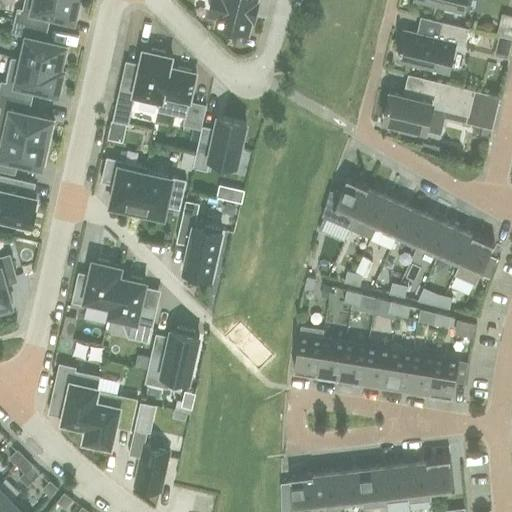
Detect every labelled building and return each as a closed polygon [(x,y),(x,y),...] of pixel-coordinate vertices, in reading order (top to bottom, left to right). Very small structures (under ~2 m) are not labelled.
[(78,17),(81,0),(24,0),(22,8),(17,7),(14,19),(42,25),(44,14),(74,20),(75,16),(78,17)] [(235,30),(236,26),(248,29),(251,16),(253,17),(257,0),(212,0),(209,11),(219,14),(217,21),(223,23),(222,27),(235,30)] [(423,0),(448,7),(448,10),(460,13),(460,10),(463,11),(465,0),(423,0)] [(39,38),(42,25),(14,19),(12,31),(26,34),(21,58),(13,56),(12,57),(63,68),(68,48),(65,47),(66,44),(39,38)] [(464,46),(469,27),(441,21),(437,38),(405,30),(402,42),(401,42),(400,46),(401,46),(398,58),(448,70),(454,43),(464,46)] [(168,66),(169,66),(171,55),(172,55),(172,54),(171,54),(164,53),(165,51),(151,47),(150,50),(144,48),(143,48),(143,49),(137,77),(122,74),(116,101),(132,104),(134,95),(159,101),(160,101),(168,66)] [(63,71),(63,68),(12,57),(7,81),(1,80),(0,83),(0,92),(26,98),(28,86),(58,93),(59,90),(62,90),(66,72),(63,71)] [(177,68),(169,66),(168,66),(160,101),(159,101),(157,110),(185,116),(184,124),(200,128),(202,118),(186,115),(189,100),(196,72),(195,72),(194,72),(190,71),(190,69),(178,66),(177,68)] [(402,129),(415,132),(416,127),(426,130),(431,106),(469,115),(475,90),(408,73),(407,74),(410,75),(405,95),(390,91),(383,119),(403,124),(402,129)] [(23,110),(26,98),(0,92),(0,105),(0,106),(0,107),(0,130),(47,141),(50,142),(55,121),(52,121),(52,117),(23,110)] [(242,150),(244,138),(242,138),(246,122),(218,115),(212,141),(199,138),(193,166),(207,169),(210,157),(237,164),(240,149),(242,150)] [(45,163),(50,142),(47,141),(0,130),(0,169),(9,171),(12,159),(41,166),(42,162),(45,163)] [(145,169),(146,169),(147,165),(106,156),(101,180),(115,183),(110,203),(126,206),(126,208),(136,210),(145,169)] [(186,178),(146,169),(145,169),(136,210),(145,212),(146,211),(148,211),(148,215),(160,217),(160,214),(163,215),(168,195),(181,198),(186,178)] [(2,215),(29,222),(35,195),(14,190),(17,176),(0,172),(0,219),(2,220),(2,215)] [(328,218),(350,227),(368,186),(347,176),(340,192),(330,188),(322,215),(328,218)] [(223,182),(221,194),(246,197),(247,185),(223,182)] [(350,227),(371,237),(375,228),(389,195),(368,186),(350,227)] [(396,237),(410,204),(389,195),(375,228),(396,237)] [(211,276),(222,229),(195,223),(199,202),(186,199),(176,240),(189,243),(183,269),(211,276)] [(396,237),(416,246),(431,214),(410,204),(396,237)] [(416,246),(437,256),(452,223),(431,214),(416,246)] [(458,265),(473,232),(452,223),(437,256),(458,265)] [(475,283),(494,242),(473,232),(458,265),(454,274),(475,283)] [(10,252),(0,255),(0,310),(9,308),(8,305),(12,304),(4,278),(17,274),(10,252)] [(493,267),(497,258),(488,254),(484,263),(493,267)] [(118,274),(119,275),(121,265),(108,262),(109,260),(97,258),(97,260),(93,259),(90,273),(78,270),(71,300),(109,309),(110,309),(118,274)] [(345,280),(353,282),(355,271),(348,269),(345,280)] [(360,284),(363,273),(355,271),(353,282),(360,284)] [(142,280),(142,278),(130,275),(130,277),(119,275),(118,274),(110,309),(109,309),(107,318),(152,328),(158,301),(142,297),(145,281),(142,280)] [(149,276),(144,289),(157,293),(162,280),(149,276)] [(304,287),(312,289),(315,278),(307,276),(304,287)] [(390,292),(397,294),(400,282),(393,280),(390,292)] [(405,296),(408,284),(400,282),(397,294),(405,296)] [(344,301),(351,303),(354,291),(347,289),(344,301)] [(359,305),(362,293),(354,291),(351,303),(359,305)] [(434,303),(442,305),(445,294),(437,292),(434,303)] [(450,307),(453,296),(445,294),(442,305),(450,307)] [(388,312),(396,314),(399,302),(391,300),(388,312)] [(406,317),(409,305),(399,302),(396,314),(406,317)] [(432,323),(440,325),(443,314),(435,312),(432,323)] [(448,327),(451,316),(443,314),(440,325),(448,327)] [(317,372),(322,337),(321,337),(322,327),(301,324),(293,368),(317,372)] [(199,335),(194,334),(195,330),(177,326),(176,330),(171,329),(166,350),(152,347),(145,381),(143,389),(159,393),(160,385),(169,387),(171,375),(189,379),(199,335)] [(317,372),(339,376),(345,340),(323,337),(317,372)] [(339,376),(362,379),(367,344),(345,340),(339,376)] [(407,387),(412,352),(413,347),(391,343),(390,348),(384,383),(407,387)] [(384,383),(390,348),(367,344),(362,379),(384,383)] [(407,387),(429,390),(435,355),(413,351),(407,387)] [(453,394),(459,359),(435,355),(429,390),(453,394)] [(85,439),(96,388),(99,375),(75,370),(76,365),(59,361),(53,389),(68,392),(63,416),(62,420),(87,425),(84,438),(85,439)] [(116,417),(132,420),(137,397),(96,388),(85,439),(110,444),(115,425),(116,417)] [(160,489),(169,449),(144,444),(147,431),(134,428),(128,453),(141,456),(135,483),(160,489)] [(17,464),(25,456),(17,449),(10,456),(17,464)] [(32,464),(25,456),(17,464),(25,471),(32,464)] [(454,492),(450,456),(427,459),(431,494),(454,492)] [(431,495),(426,459),(404,462),(408,502),(431,500),(430,495),(431,495)] [(408,502),(404,462),(381,464),(385,500),(407,497),(407,502),(408,502)] [(363,502),(385,500),(381,464),(359,467),(363,502)] [(340,505),(363,502),(359,467),(336,469),(340,505)] [(317,507),(340,505),(336,469),(313,472),(317,507)] [(317,511),(317,507),(313,472),(290,475),(290,480),(280,481),(280,511),(317,511)] [(50,480),(43,488),(50,494),(57,487),(50,480)] [(0,511),(16,497),(15,497),(12,500),(0,488),(0,481),(0,482),(0,481),(0,511)] [(64,493),(58,501),(66,507),(72,498),(64,493)] [(30,511),(16,497),(0,511),(30,511)]
